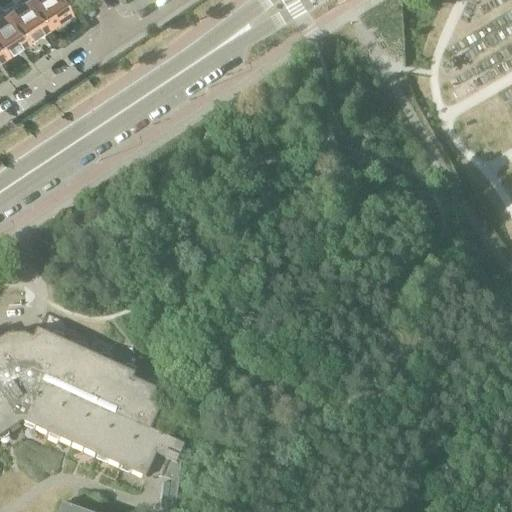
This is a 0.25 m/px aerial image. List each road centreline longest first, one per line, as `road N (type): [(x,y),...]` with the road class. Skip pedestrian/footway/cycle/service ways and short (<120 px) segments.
road 1 (tertiary): [(289,0),(0,191)]
road 2 (residential): [(0,119),(120,39)]
